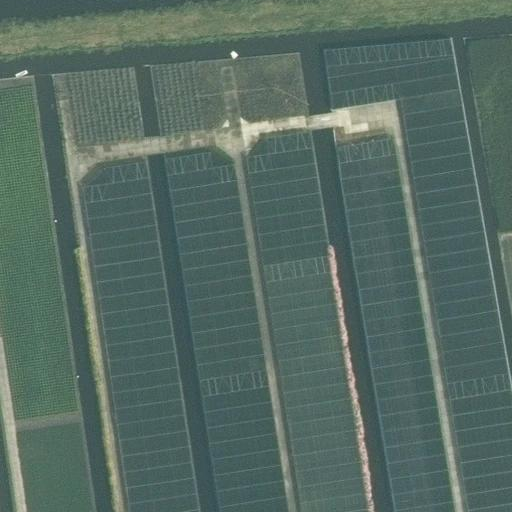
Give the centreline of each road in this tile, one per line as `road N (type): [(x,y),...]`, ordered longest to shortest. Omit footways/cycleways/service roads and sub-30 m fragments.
road 1 (track): [(456,511),(390,111),(231,136)]
road 2 (track): [(290,511),(231,136),(79,159)]
